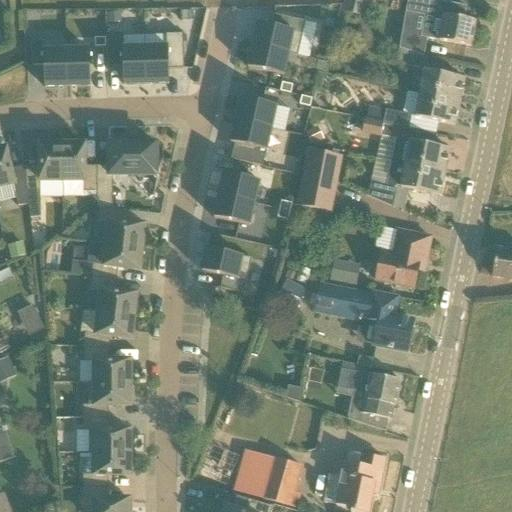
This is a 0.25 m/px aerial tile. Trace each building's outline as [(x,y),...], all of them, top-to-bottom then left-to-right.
[(363,16),(366,0),(347,0),(344,11),(363,16)] [(425,17),(421,39),(471,48),(476,22),(464,20),(466,8),(425,0),(408,0),(406,14),(425,17)] [(272,28),(258,25),(253,47),(288,55),(298,57),(306,23),(274,16),(272,28)] [(146,49),(147,85),(169,85),(169,70),(184,70),(183,35),(166,36),(167,48),(146,49)] [(45,88),(68,88),(67,51),(66,42),(32,43),(32,67),(44,66),(45,88)] [(283,77),(288,55),(253,47),(248,69),(283,77)] [(146,49),(123,50),(124,86),(147,85),(146,49)] [(399,50),(399,53),(396,65),(423,69),(425,57),(399,50)] [(67,51),(68,88),(90,87),(89,51),(67,51)] [(421,95),(460,103),(465,80),(425,72),(421,95)] [(291,95),(293,87),(283,84),(281,93),(291,95)] [(421,95),(408,93),(404,115),(369,108),(366,121),(409,130),(412,117),(416,118),(416,119),(455,127),(460,103),(421,95)] [(300,106),(310,108),(312,100),(302,97),(300,106)] [(241,100),(236,122),(272,130),(277,108),(241,100)] [(366,121),(366,123),(363,134),(381,138),(381,137),(382,137),(377,160),(392,163),(406,165),(445,174),(450,150),(406,141),(409,130),(366,121)] [(267,152),(272,130),(236,122),(231,144),(267,152)] [(306,134),(312,146),(324,140),(318,128),(306,134)] [(109,146),(109,167),(97,167),(97,193),(97,209),(100,209),(113,211),(113,177),(157,177),(158,178),(164,153),(163,152),(162,153),(156,153),(156,146),(152,146),(152,140),(112,141),(112,142),(113,142),(113,146),(109,146)] [(25,168),(28,193),(41,193),(41,182),(62,182),(62,146),(40,146),(40,167),(25,168)] [(85,146),(62,146),(62,182),(84,182),(84,193),(97,193),(97,167),(85,167),(85,146)] [(6,150),(0,151),(0,188),(13,185),(16,196),(28,193),(25,168),(11,171),(6,150)] [(340,160),(309,154),(299,208),(330,214),(340,160)] [(406,165),(392,163),(387,186),(372,183),(369,197),(393,208),(393,207),(405,209),(409,191),(440,197),(445,174),(406,165)] [(224,175),(219,197),(255,205),(260,183),(224,175)] [(249,227),(255,205),(219,197),(214,219),(249,227)] [(40,199),(29,199),(31,219),(40,218),(40,199)] [(282,202),(280,211),(290,213),(292,205),(282,202)] [(109,223),(106,245),(142,249),(145,227),(123,224),(125,212),(113,211),(100,209),(98,222),(109,223)] [(280,211),(278,219),(288,221),(290,213),(280,211)] [(393,256),(382,254),(376,282),(414,290),(418,272),(424,273),(431,239),(398,232),(393,256)] [(23,243),(8,246),(11,260),(26,256),(23,243)] [(140,271),(142,249),(106,245),(104,266),(93,265),(92,278),(117,281),(118,269),(140,271)] [(223,278),(221,289),(244,295),(252,260),(207,250),(202,273),(223,278)] [(511,253),(497,251),(492,278),(511,281),(511,253)] [(334,262),(330,282),(356,287),(360,267),(334,262)] [(101,292),(98,314),(135,318),(137,296),(116,293),(117,281),(92,278),(90,291),(101,292)] [(307,291),(287,281),(277,301),(297,311),(307,291)] [(316,312),(366,323),(362,344),(407,354),(414,322),(393,318),(397,299),(372,293),(372,297),(321,287),(316,312)] [(17,314),(29,338),(44,330),(33,306),(17,314)] [(132,340),(135,318),(98,314),(96,335),(85,334),(84,349),(109,350),(110,338),(132,340)] [(89,384),(89,385),(131,385),(131,362),(109,362),(109,350),(84,349),(84,363),(94,363),(94,384),(89,384)] [(8,359),(0,362),(0,384),(16,377),(8,359)] [(359,373),(359,374),(342,371),(337,395),(353,398),(348,421),(386,432),(388,420),(391,421),(394,407),(396,408),(401,382),(359,373)] [(84,406),(84,419),(109,420),(109,407),(130,407),(131,385),(89,385),(89,406),(84,406)] [(109,432),(109,420),(84,419),(83,432),(89,432),(89,454),(130,454),(130,432),(109,432)] [(0,463),(13,459),(0,420),(0,463)] [(212,444),(202,479),(231,487),(240,452),(212,444)] [(274,460),(246,452),(235,492),(263,500),(296,509),(300,495),(294,493),(302,467),(274,460)] [(83,476),(83,489),(108,489),(108,477),(130,477),(130,454),(89,454),(89,455),(94,455),(94,476),(83,476)] [(378,497),(380,491),(386,460),(362,456),(360,467),(337,462),(334,477),(341,479),(336,507),(352,510),(351,511),(369,511),(373,496),(378,497)] [(108,501),(108,489),(83,489),(83,502),(94,502),(93,511),(129,511),(130,501),(108,501)] [(10,511),(4,497),(0,498),(0,511),(10,511)] [(240,511),(225,507),(223,511),(267,511),(269,508),(245,500),(241,511),(240,511)]
